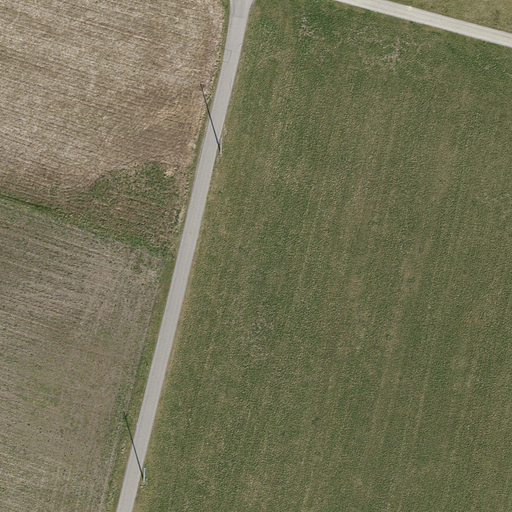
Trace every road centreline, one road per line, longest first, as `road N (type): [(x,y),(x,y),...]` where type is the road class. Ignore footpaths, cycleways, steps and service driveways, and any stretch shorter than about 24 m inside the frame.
road 1 (unclassified): [(239,0),(122,511)]
road 2 (track): [(511,43),(350,0)]
